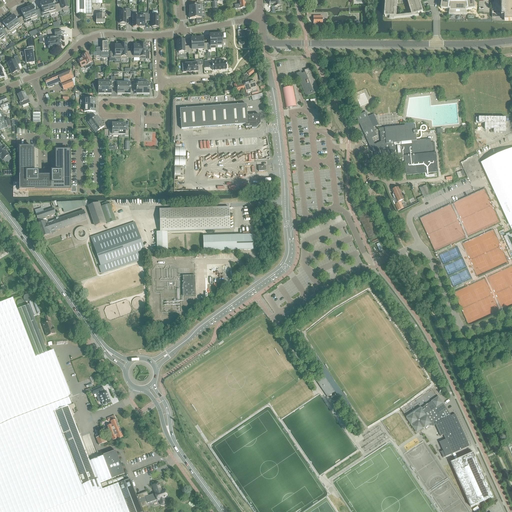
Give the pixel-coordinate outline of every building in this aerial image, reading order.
[(59,11),(57,5),(54,6),(52,0),(51,0),(46,2),(50,14),(50,15),(59,12),(59,11)] [(62,10),(63,12),(69,10),(65,0),(59,0),(60,4),(57,5),(59,11),(62,10)] [(96,0),(75,0),(76,14),(91,14),(91,4),(96,4),(96,0)] [(246,8),(244,0),(242,0),(240,0),(240,5),(234,5),(235,9),(246,8)] [(409,0),(414,15),(423,12),(419,0),(386,0),(385,17),(394,17),(395,0),(409,0)] [(442,0),(441,9),(450,10),(450,12),(466,12),(466,10),(475,9),(473,0),(442,0)] [(511,0),(502,0),(502,18),(505,18),(505,22),(511,22),(511,0)] [(42,9),(38,10),(41,17),(45,16),(50,14),(46,2),(40,3),(42,9)] [(189,13),(201,12),(200,6),(202,6),(202,3),(200,3),(197,3),(195,3),(195,6),(189,6),(189,13)] [(33,6),(27,8),(32,21),(41,17),(38,10),(35,12),(33,6)] [(23,17),(20,18),(23,24),(24,25),(32,21),(27,8),(21,11),(23,17)] [(126,18),(129,18),(129,10),(129,9),(125,9),(125,11),(119,11),(119,24),(121,24),(121,25),(124,25),(124,24),(126,24),(126,18)] [(133,28),(139,28),(139,14),(138,14),(138,16),(133,16),(133,10),(129,10),(129,18),(133,18),(133,28)] [(152,15),(148,15),(148,21),(152,21),(152,27),(153,27),(153,28),(156,28),(156,27),(158,27),(158,14),(158,12),(157,12),(153,12),(152,12),(152,15)] [(148,14),(139,14),(139,28),(145,27),(145,21),(148,21),(148,15),(148,14)] [(13,15),(8,19),(15,29),(16,29),(23,24),(20,18),(17,21),(13,15)] [(106,18),(106,15),(96,15),(96,23),(104,24),(104,18),(106,18)] [(322,30),(322,22),(322,19),(322,18),(313,19),(313,24),(316,24),(315,30),(322,30)] [(15,29),(8,19),(3,23),(7,28),(4,30),(8,35),(10,33),(11,34),(16,30),(16,29),(15,29)] [(222,34),(216,35),(216,46),(217,46),(222,46),(222,48),(227,48),(226,40),(223,40),(222,34)] [(210,44),(207,44),(207,51),(211,50),(211,49),(217,48),(217,46),(216,46),(216,35),(209,35),(210,44)] [(60,37),(59,37),(55,37),(48,38),(49,49),(61,47),(60,37)] [(27,51),(25,52),(26,64),(34,63),(32,52),(34,51),(33,47),(32,38),(29,39),(30,48),(29,48),(27,48),(27,51)] [(203,38),(197,39),(197,50),(203,50),(203,51),(207,51),(207,44),(203,44),(203,38)] [(191,46),(188,47),(188,53),(188,54),(192,54),(192,50),(197,50),(197,39),(191,39),(191,46)] [(188,53),(188,47),(184,47),(184,40),(178,41),(178,44),(177,44),(177,47),(178,47),(178,53),(184,52),(184,53),(188,53)] [(102,48),(96,48),(96,52),(96,56),(96,57),(101,57),(108,57),(108,43),(102,43),(102,48)] [(120,46),(120,60),(127,60),(127,58),(130,58),(130,52),(127,52),(127,45),(120,45),(120,46)] [(139,46),(139,58),(139,60),(149,60),(149,52),(146,52),(146,46),(139,45),(139,46)] [(115,60),(120,60),(120,46),(115,46),(115,52),(111,52),(111,58),(115,58),(115,60)] [(130,52),(130,58),(139,58),(139,46),(134,46),(134,52),(130,52)] [(83,58),(77,61),(81,68),(84,66),(86,69),(91,67),(91,66),(93,65),(92,63),(88,54),(85,55),(84,54),(83,55),(83,56),(82,56),(83,58)] [(7,63),(11,74),(15,73),(19,72),(18,71),(19,71),(16,64),(20,62),(17,56),(14,58),(15,60),(7,63)] [(226,61),(221,62),(221,59),(217,60),(217,62),(212,62),(212,64),(209,64),(209,61),(205,62),(205,68),(210,68),(209,66),(212,66),(212,71),(227,70),(226,61)] [(194,64),(185,64),(186,73),(198,72),(197,66),(202,66),(202,61),(194,61),(194,64)] [(305,97),(313,94),(319,92),(309,68),(304,71),(304,73),(301,74),(300,72),(296,74),(305,97)] [(69,70),(52,77),(45,80),(48,87),(60,81),(64,90),(74,86),(71,79),(73,78),(69,70)] [(105,81),(105,94),(111,94),(111,88),(114,88),(114,82),(111,82),(111,81),(105,81)] [(254,82),(249,83),(251,92),(252,96),(258,94),(254,82)] [(247,93),(251,92),(249,83),(243,84),(245,90),(243,90),(243,91),(245,98),(248,97),(247,93)] [(237,92),(243,91),(243,90),(245,90),(243,84),(237,86),(237,84),(234,85),(235,89),(236,89),(237,92)] [(293,87),(282,89),(285,108),(296,106),(293,87)] [(20,102),(21,106),(21,107),(30,103),(27,96),(26,97),(24,92),(21,94),(20,93),(19,93),(19,95),(18,95),(21,102),(20,102)] [(83,96),(83,106),(95,106),(95,100),(89,100),(89,96),(83,96)] [(10,109),(9,106),(5,97),(0,99),(0,105),(1,109),(2,108),(2,110),(5,111),(10,109)] [(258,115),(245,116),(244,104),(180,109),(181,129),(243,125),(244,128),(250,127),(250,129),(254,129),(258,124),(258,115)] [(322,109),(333,132),(336,137),(343,134),(340,129),(329,106),(322,109)] [(365,112),(356,117),(360,124),(367,140),(377,136),(366,112),(365,112)] [(84,121),(90,129),(100,122),(97,117),(92,121),(90,118),(84,121)] [(476,118),(476,124),(485,124),(485,130),(491,130),(491,133),(494,133),(506,133),(506,118),(476,118)] [(100,122),(90,129),(94,134),(104,127),(100,122)] [(431,143),(430,140),(416,141),(416,135),(417,135),(417,131),(415,131),(419,130),(419,126),(415,126),(415,125),(414,123),(404,125),(404,126),(379,129),(381,142),(374,145),(374,146),(371,146),(372,150),(374,150),(375,163),(405,160),(407,175),(437,172),(434,143),(431,143)] [(109,136),(118,136),(118,124),(112,124),(112,130),(109,130),(109,136)] [(118,124),(118,136),(119,136),(119,135),(124,135),(124,136),(128,136),(128,130),(125,130),(125,124),(118,124)] [(474,139),(472,124),(466,125),(467,128),(463,128),(458,129),(459,140),(474,139)] [(0,158),(1,158),(2,160),(9,155),(6,151),(7,151),(3,147),(2,147),(0,144),(0,158)] [(19,191),(52,191),(52,176),(38,176),(37,172),(34,172),(34,151),(33,151),(33,148),(28,148),(28,147),(19,147),(19,191)] [(175,148),(175,156),(186,157),(186,148),(175,148)] [(511,148),(485,161),(481,163),(488,177),(510,226),(511,230),(511,232),(507,235),(511,246),(511,148)] [(52,172),(52,191),(70,191),(70,150),(59,151),(56,151),(56,156),(55,156),(55,172),(52,172)] [(175,166),(186,166),(186,158),(175,157),(175,166)] [(181,167),(174,167),(175,180),(184,180),(184,174),(181,174),(181,167)] [(423,198),(430,195),(426,185),(419,188),(423,198)] [(398,202),(404,200),(398,188),(392,190),(394,195),(393,195),(394,199),(396,198),(398,202)] [(110,204),(101,207),(99,202),(89,206),(96,226),(106,223),(106,224),(116,221),(110,204)] [(229,207),(159,210),(160,232),(167,231),(230,229),(229,208),(229,207)] [(44,212),(36,215),(38,220),(39,224),(46,221),(47,223),(48,223),(46,217),(55,214),(53,209),(44,212)] [(39,224),(35,225),(40,238),(51,235),(50,232),(52,232),(52,233),(56,232),(55,231),(86,220),(83,211),(48,223),(47,223),(46,221),(39,224)] [(369,239),(379,234),(369,213),(359,217),(369,239)] [(140,261),(137,253),(143,250),(134,222),(91,237),(103,274),(140,261)] [(87,228),(78,228),(78,235),(77,235),(77,240),(85,240),(85,236),(87,236),(87,228)] [(160,232),(156,232),(157,253),(168,253),(167,231),(160,232)] [(253,250),(252,235),(207,236),(208,251),(253,250)] [(183,297),(196,296),(195,276),(183,276),(183,297)] [(13,299),(0,303),(0,424),(69,398),(69,397),(71,396),(53,351),(47,353),(35,357),(17,310),(13,299)] [(29,305),(17,310),(35,357),(47,353),(33,316),(29,305)] [(47,323),(42,325),(46,338),(54,335),(54,334),(55,334),(50,322),(51,321),(49,315),(45,317),(47,323)] [(349,408),(341,396),(315,358),(312,360),(324,378),(317,382),(327,397),(334,393),(346,410),(349,408)] [(102,386),(91,391),(91,393),(94,394),(98,392),(99,397),(97,397),(99,402),(101,401),(103,406),(110,403),(108,397),(106,391),(103,392),(102,390),(103,390),(102,386)] [(434,425),(435,425),(441,436),(443,435),(446,440),(440,443),(444,451),(441,452),(443,457),(444,457),(469,446),(455,415),(451,416),(439,397),(407,418),(417,433),(430,424),(431,425),(430,426),(434,427),(434,425)] [(0,511),(128,511),(118,484),(102,490),(99,483),(98,479),(96,480),(89,461),(70,410),(68,406),(72,405),(69,398),(0,424),(0,511)] [(105,431),(105,432),(106,434),(110,433),(109,432),(114,431),(114,430),(119,428),(116,420),(110,422),(111,425),(110,425),(109,424),(107,425),(108,426),(107,426),(109,430),(105,431)] [(114,431),(109,432),(110,433),(112,440),(122,436),(119,428),(114,430),(114,431)] [(102,436),(96,439),(98,443),(99,446),(105,443),(104,441),(102,436)] [(91,461),(89,461),(96,480),(98,479),(99,483),(112,479),(124,474),(120,464),(115,451),(103,455),(103,456),(99,458),(91,461)] [(472,453),(449,463),(469,507),(492,496),(472,453)] [(142,511),(129,479),(118,483),(129,511),(142,511)] [(147,492),(137,495),(141,507),(148,505),(147,504),(157,500),(157,501),(158,500),(160,505),(161,505),(162,506),(163,506),(164,506),(165,505),(166,504),(166,503),(164,498),(167,497),(164,490),(161,491),(159,484),(152,486),(155,494),(148,496),(147,492)]
